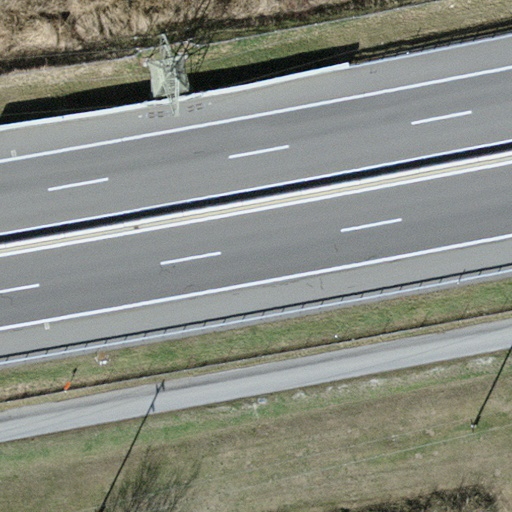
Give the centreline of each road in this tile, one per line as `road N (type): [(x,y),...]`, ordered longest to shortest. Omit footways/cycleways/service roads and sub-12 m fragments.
road 1 (motorway): [(511,101),(0,194)]
road 2 (motorway): [(0,291),(511,199)]
